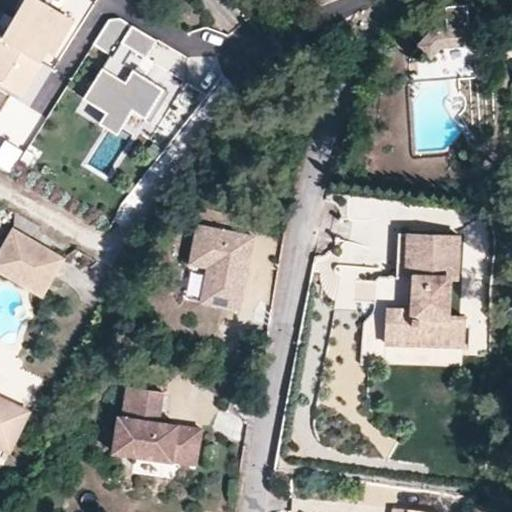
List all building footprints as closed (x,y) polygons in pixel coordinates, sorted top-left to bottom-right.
[(38,0),(24,0),(10,24),(0,41),(0,82),(20,94),(41,62),(42,59),(37,56),(42,46),(54,53),(74,21),(38,0)] [(0,41),(10,24),(0,18),(0,41)] [(442,25),(438,31),(451,44),(484,42),(485,24),(442,25)] [(133,112),(146,121),(166,94),(126,66),(134,54),(147,62),(159,46),(132,30),(84,100),(106,116),(100,125),(116,137),(133,112)] [(47,66),(54,53),(42,46),(37,56),(42,59),(41,62),(47,66)] [(240,312),(253,237),(196,228),(190,266),(208,269),(201,305),(240,312)] [(0,256),(0,269),(20,282),(30,265),(51,277),(63,257),(16,229),(0,256)] [(464,241),(403,237),(400,280),(418,281),(415,313),(390,311),(388,346),(464,351),(466,320),(451,319),(453,282),(461,283),(464,241)] [(30,265),(20,282),(41,294),(51,277),(30,265)] [(203,430),(172,425),(172,426),(160,423),(160,418),(164,393),(128,388),(124,419),(120,418),(115,453),(178,463),(179,455),(199,458),(203,430)] [(0,447),(10,453),(30,412),(0,397),(0,447)] [(198,465),(199,458),(179,455),(178,463),(198,465)]
